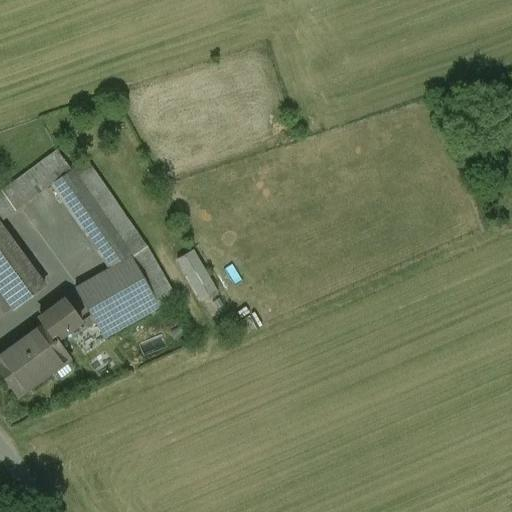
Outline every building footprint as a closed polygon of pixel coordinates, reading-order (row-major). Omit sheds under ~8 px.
[(56,151),(2,192),(16,211),(51,185),(70,170),(56,151)] [(130,257),(70,170),(51,185),(110,269),(130,257)] [(44,286),(0,226),(0,293),(12,310),(44,286)] [(204,247),(184,256),(203,301),(223,292),(204,247)] [(110,269),(75,290),(103,339),(159,307),(130,257),(110,269)] [(42,325),(0,355),(0,373),(17,397),(68,360),(42,325)]
